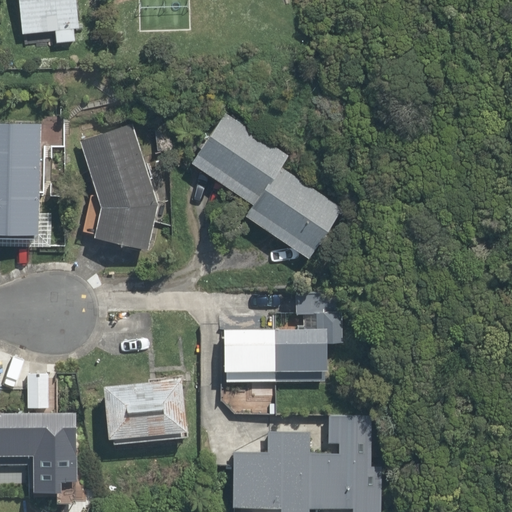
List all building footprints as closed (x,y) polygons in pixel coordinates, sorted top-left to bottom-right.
[(52,45),(72,43),(68,0),(19,0),(21,32),(51,30),(52,45)] [(338,209),(297,179),(287,153),(223,107),(186,160),(247,203),(239,215),(302,260),(338,209)] [(0,122),(0,232),(33,234),(32,246),(51,247),(53,212),(31,211),(32,195),(51,195),(53,144),(65,145),(66,126),(0,122)] [(98,210),(95,238),(139,246),(150,205),(128,124),(75,139),(98,210)] [(322,344),(339,344),(340,311),(322,311),(323,296),(294,295),(294,328),(217,327),(216,371),(322,372),(322,344)] [(21,409),(0,408),(0,458),(72,460),(74,410),(47,409),(48,371),(22,371),(21,409)] [(181,380),(97,386),(101,445),(185,439),(181,380)] [(266,455),(232,452),(229,491),(228,511),(377,511),(355,418),(329,417),(328,452),(314,451),(313,438),(269,438),(266,455)]
